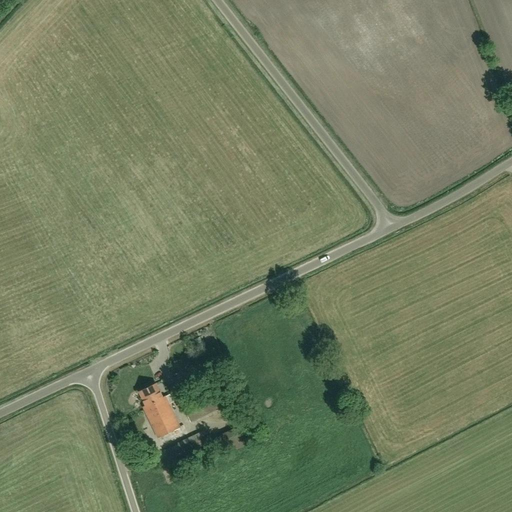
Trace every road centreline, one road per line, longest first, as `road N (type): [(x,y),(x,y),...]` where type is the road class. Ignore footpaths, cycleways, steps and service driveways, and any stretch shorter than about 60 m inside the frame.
road 1 (unclassified): [(88,371),(391,227)]
road 2 (unclassified): [(391,227),(216,0)]
road 3 (unclassified): [(135,511),(88,371)]
road 4 (unclassified): [(391,227),(511,162)]
